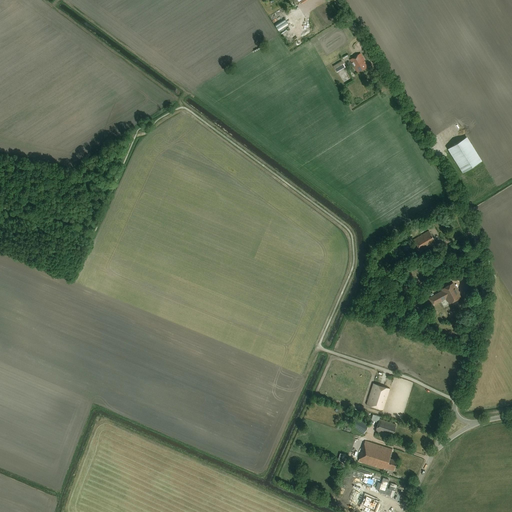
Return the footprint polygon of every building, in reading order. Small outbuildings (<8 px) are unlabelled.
[(350,60),(357,73),(368,67),(360,54),(350,60)] [(341,61),(333,67),(336,72),(344,66),(341,61)] [(481,162),(466,138),(448,149),(463,173),(481,162)] [(420,252),(435,243),(429,231),(414,240),(420,252)] [(460,273),(456,275),(459,281),(464,278),(462,273),(461,274),(460,273)] [(449,304),(460,297),(453,283),(441,290),(442,291),(428,299),(432,306),(446,298),(449,304)] [(373,384),(366,405),(383,411),(390,389),(373,384)] [(364,434),(369,425),(354,417),(349,426),(364,434)] [(395,427),(396,425),(379,419),(375,431),(387,435),(387,434),(391,435),(391,434),(393,434),(395,427)] [(389,459),(392,450),(365,441),(358,462),(384,470),(384,468),(394,471),(397,461),(389,459)] [(369,491),(373,478),(345,470),(341,482),(369,491)] [(375,500),(366,496),(361,506),(364,508),(363,510),(366,511),(368,511),(370,509),(374,511),(378,503),(374,501),(375,500)]
